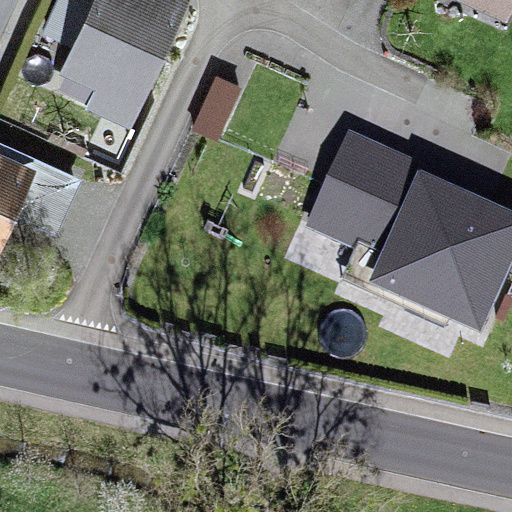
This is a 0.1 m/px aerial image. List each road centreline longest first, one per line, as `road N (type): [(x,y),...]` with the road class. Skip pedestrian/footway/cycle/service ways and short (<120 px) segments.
road 1 (tertiary): [(60,370),(511,472)]
road 2 (residential): [(220,0),(60,370)]
road 3 (residential): [(258,0),(410,87)]
